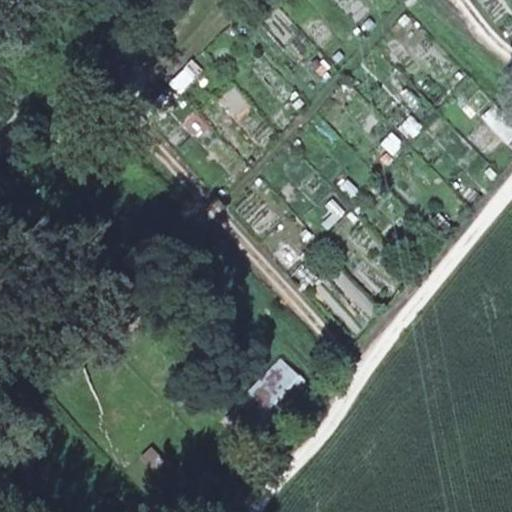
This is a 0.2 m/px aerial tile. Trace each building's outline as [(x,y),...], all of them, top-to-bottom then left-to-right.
[(194,102),(211,73),(187,58),(169,87),(194,102)] [(169,86),(152,102),(166,116),(182,100),(169,86)] [(379,143),(391,156),(404,145),(392,132),(379,143)] [(281,195),(292,180),(276,168),(265,182),(281,195)] [(278,356),(226,416),(258,444),(311,384),(278,356)]
